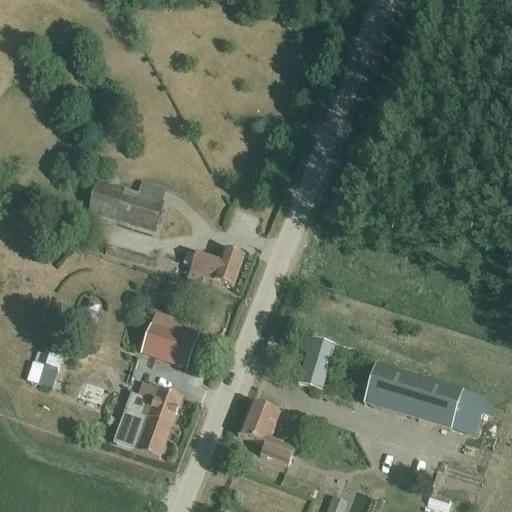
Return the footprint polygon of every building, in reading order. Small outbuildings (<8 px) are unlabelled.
[(139,183),(135,196),(99,184),(88,215),(153,236),(163,205),(159,204),(163,191),(139,183)] [(109,249),(107,255),(140,264),(142,258),(109,249)] [(186,269),(192,272),(188,281),(218,291),(220,285),(233,290),(244,259),(223,251),(218,265),(197,258),(196,259),(190,257),(186,269)] [(186,371),(196,343),(151,328),(141,355),(186,371)] [(298,387),(320,394),(333,348),(311,341),(298,387)] [(38,388),(53,392),(62,360),(47,355),(38,388)] [(364,407),(449,433),(461,395),(376,369),(364,407)] [(133,399),(116,448),(131,453),(158,463),(170,430),(171,430),(182,401),(144,388),(139,401),(133,399)] [(262,457),(289,467),(295,450),(270,441),(280,417),(251,406),(239,438),(266,448),(262,457)] [(460,490),(460,464),(440,464),(441,490),(460,490)] [(369,511),(376,495),(360,489),(351,511),(369,511)] [(343,511),(348,499),(337,495),(331,511),(343,511)]
